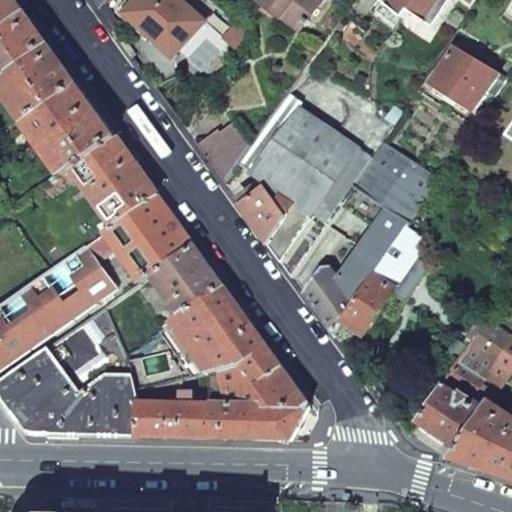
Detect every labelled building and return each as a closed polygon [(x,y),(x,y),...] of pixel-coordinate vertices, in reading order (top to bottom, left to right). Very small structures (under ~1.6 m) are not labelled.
[(17,0),(0,0),(0,28),(25,10),(17,0)] [(106,0),(92,0),(99,9),(106,0)] [(204,22),(178,0),(136,0),(127,12),(143,27),(142,28),(174,56),(204,22)] [(253,0),(262,6),(263,4),(302,31),(324,0),(253,0)] [(476,0),(381,0),(405,17),(411,9),(435,26),(453,0),(469,0),(474,3),(476,0)] [(30,18),(25,10),(0,28),(0,78),(48,42),(30,18)] [(55,52),(48,42),(0,78),(0,87),(26,123),(78,84),(55,52)] [(481,63),(454,47),(431,84),(476,112),(489,92),(496,97),(508,79),(481,63)] [(97,110),(78,84),(26,123),(44,150),(97,110)] [(243,160),(239,166),(252,174),(298,109),(286,100),(253,146),(243,160)] [(328,226),(372,158),(298,109),(252,174),(275,190),(265,197),(261,190),(241,205),(246,212),(293,278),(328,226)] [(116,138),(97,110),(44,150),(64,176),(116,138)] [(221,134),(243,160),(253,146),(235,123),(221,134)] [(199,147),(226,184),(239,166),(243,160),(221,134),(220,131),(199,147)] [(133,161),(116,138),(64,176),(46,190),(49,194),(53,191),(56,194),(77,177),(103,214),(98,218),(102,223),(98,226),(103,233),(157,193),(140,170),(133,161)] [(440,179),(383,143),(372,158),(328,226),(358,250),(337,283),(330,269),(322,269),(306,295),(310,302),(335,336),(345,322),(407,228),(434,187),(440,179)] [(434,187),(407,228),(424,239),(451,200),(434,187)] [(186,233),(157,193),(103,233),(114,247),(140,282),(151,275),(193,243),(186,233)] [(407,228),(345,322),(364,335),(393,293),(407,302),(431,267),(418,258),(428,242),(424,239),(407,228)] [(114,247),(103,233),(86,246),(96,260),(114,247)] [(151,275),(180,315),(223,285),(208,263),(193,243),(151,275)] [(0,309),(0,372),(118,286),(114,281),(113,282),(96,260),(86,246),(0,309)] [(282,366),(223,285),(180,315),(173,321),(208,374),(218,371),(246,365),(257,384),(282,366)] [(105,308),(0,385),(0,392),(31,435),(84,436),(137,437),(138,402),(138,394),(128,353),(105,308)] [(510,342),(484,324),(459,363),(486,379),(510,342)] [(418,424),(456,450),(489,401),(494,394),(482,386),(486,379),(459,363),(418,424)] [(252,440),(292,440),(310,407),(272,407),(257,384),(246,365),(218,371),(227,404),(213,403),(212,439),(252,440)] [(257,384),(272,407),(310,407),(311,404),(302,392),(282,366),(257,384)] [(179,391),(179,403),(191,403),(191,391),(179,391)] [(511,418),(489,401),(456,450),(449,459),(487,472),(511,479),(511,418)] [(212,439),(213,403),(191,403),(179,403),(138,402),(137,437),(175,438),(212,439)]
